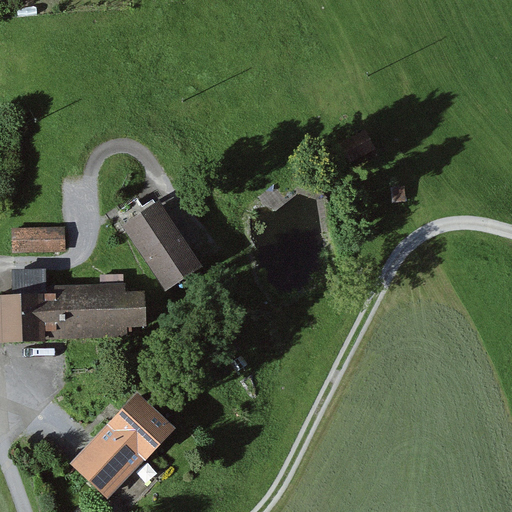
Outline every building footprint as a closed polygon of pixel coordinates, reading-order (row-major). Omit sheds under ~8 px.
[(379,130),(346,143),(356,167),(389,153),(379,130)] [(158,203),(126,224),(165,282),(197,261),(158,203)] [(62,230),(15,230),(15,250),(62,249),(62,230)] [(16,293),(0,293),(0,326),(3,326),(3,337),(125,333),(124,322),(144,321),(143,290),(125,291),(125,282),(45,285),(44,268),(15,269),(16,293)] [(194,435),(154,396),(82,468),(126,511),(139,511),(172,479),(161,468),(194,435)]
